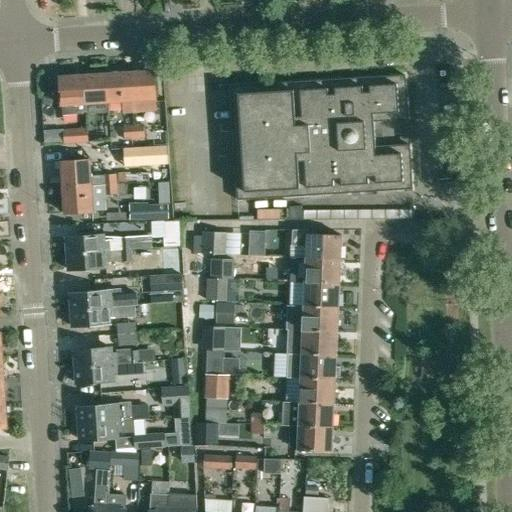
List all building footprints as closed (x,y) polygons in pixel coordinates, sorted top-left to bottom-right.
[(154,72),(130,73),(132,102),(133,113),(156,112),(155,100),(156,100),(154,72)] [(132,102),(130,73),(107,75),(109,103),(132,102)] [(84,76),(86,104),(109,103),(107,75),(84,76)] [(408,120),(405,75),(230,86),(237,200),(412,189),(410,144),(375,146),(374,122),(408,120)] [(86,104),(84,76),(60,78),(62,116),(78,115),(78,105),(86,104)] [(145,139),(145,138),(144,127),(124,128),(125,140),(145,139)] [(88,130),(73,131),(74,144),(88,143),(88,130)] [(74,144),(73,131),(63,131),(64,145),(74,144)] [(167,147),(139,148),(140,166),(168,165),(167,147)] [(63,188),(92,187),(90,161),(61,162),(63,188)] [(103,176),(103,186),(116,185),(115,175),(103,176)] [(117,195),(116,185),(103,186),(104,196),(117,195)] [(92,187),(63,188),(65,215),(93,212),(92,187)] [(168,205),(130,207),(130,220),(168,218),(168,205)] [(165,234),(165,246),(181,246),(180,221),(164,222),(165,234)] [(203,253),(227,254),(227,232),(204,231),(203,253)] [(306,258),(340,260),(341,235),(307,234),(306,258)] [(67,238),(68,254),(110,251),(109,241),(104,241),(104,236),(67,238)] [(121,239),(122,250),(132,250),(131,238),(121,239)] [(132,261),(132,250),(122,250),(123,261),(132,261)] [(111,262),(110,251),(68,254),(69,270),(106,268),(106,263),(111,262)] [(339,284),(340,260),(306,258),(301,258),(301,269),(306,270),(305,283),(339,284)] [(229,279),(234,280),(235,261),(212,260),(211,278),(229,279)] [(153,277),(150,277),(151,294),(183,291),(182,275),(153,277)] [(207,278),(206,301),(228,302),(229,279),(211,278),(207,278)] [(305,283),(304,307),(338,308),(339,284),(305,283)] [(71,294),(72,310),(114,307),(113,297),(108,297),(108,292),(71,294)] [(216,327),(227,327),(235,328),(236,304),(217,303),(216,327)] [(114,307),(72,310),(73,326),(110,324),(110,319),(114,319),(114,307)] [(304,307),(303,330),(337,331),(338,308),(304,307)] [(227,327),(216,327),(203,326),(202,351),(208,351),(225,352),(227,327)] [(287,354),(289,354),(336,356),(337,331),(303,330),(288,329),(287,354)] [(130,363),(130,364),(140,363),(139,351),(131,352),(131,349),(112,350),(112,348),(75,351),(76,367),(118,364),(130,363)] [(207,375),(224,375),(225,358),(225,352),(208,351),(207,375)] [(288,378),(301,378),(335,380),(335,378),(340,378),(341,366),(335,366),(336,356),(289,354),(288,378)] [(118,375),(118,364),(76,367),(77,383),(114,381),(114,376),(118,375)] [(186,371),(172,372),(173,385),(187,384),(186,371)] [(207,375),(206,399),(207,399),(227,400),(228,375),(224,375),(207,375)] [(301,378),(300,403),(334,404),(335,380),(301,378)] [(173,407),(174,420),(190,420),(189,388),(162,389),(163,408),(173,407)] [(226,425),(227,400),(207,399),(206,424),(218,424),(226,425)] [(333,428),(334,404),(300,403),(286,402),(284,426),(299,426),(333,428)] [(80,424),(122,421),(121,410),(116,410),(116,405),(79,407),(80,424)] [(252,415),(251,425),(264,426),(265,416),(252,415)] [(122,421),(80,424),(81,441),(118,438),(118,433),(122,433),(122,421)] [(218,424),(206,424),(195,423),(194,444),(217,445),(218,424)] [(264,436),(264,426),(251,425),(251,436),(264,436)] [(332,452),(333,428),(299,426),(298,451),(332,452)] [(164,434),(165,446),(180,445),(180,433),(164,434)] [(164,434),(133,437),(134,449),(152,447),(165,446),(164,434)] [(183,463),(194,462),(193,447),(182,448),(183,463)] [(142,449),(142,451),(142,466),(153,465),(152,450),(152,449),(142,449)] [(89,454),(89,457),(88,471),(99,472),(98,486),(109,486),(110,467),(110,455),(89,454)] [(110,455),(110,467),(138,468),(138,455),(110,454),(110,455)] [(218,469),(218,455),(205,455),(204,468),(218,469)] [(236,456),(236,469),(257,470),(258,459),(258,456),(236,455),(236,456)] [(0,456),(0,469),(7,470),(9,458),(0,456)] [(282,459),(264,459),(264,473),(281,474),(282,459)] [(69,471),(71,483),(83,482),(82,470),(69,471)] [(107,511),(108,505),(109,487),(97,486),(96,504),(95,504),(95,508),(89,508),(88,511),(107,511)] [(306,487),(305,497),(318,498),(318,488),(306,487)] [(205,508),(215,508),(214,495),(205,496),(205,508)] [(167,511),(169,498),(150,497),(149,511),(167,511)] [(169,498),(167,511),(197,511),(197,498),(169,497),(169,498)] [(303,497),(302,511),(327,511),(328,499),(318,498),(305,497),(303,497)] [(278,511),(289,511),(291,498),(280,498),(279,511),(278,511)]
